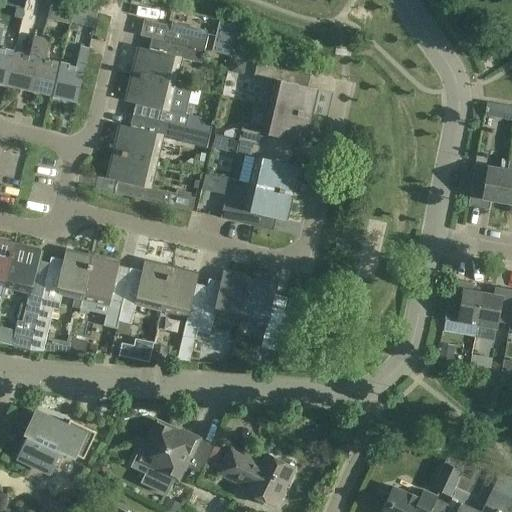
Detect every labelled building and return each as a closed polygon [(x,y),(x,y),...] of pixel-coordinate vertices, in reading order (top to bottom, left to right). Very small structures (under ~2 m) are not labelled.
[(50,2),(40,0),(27,0),(25,10),(47,15),(50,2)] [(58,22),(62,5),(50,2),(47,15),(46,19),(49,20),(58,22)] [(75,6),(71,22),(80,25),(84,9),(75,6)] [(219,21),(215,37),(235,42),(238,26),(219,21)] [(138,48),(132,74),(174,84),(180,58),(200,63),(207,35),(167,26),(161,54),(138,48)] [(0,84),(6,86),(14,53),(0,49),(0,40),(3,30),(0,28),(0,84)] [(6,86),(29,91),(41,39),(33,37),(28,57),(14,53),(6,86)] [(29,91),(53,97),(60,64),(45,61),(50,41),(41,39),(29,91)] [(75,68),(60,64),(53,97),(76,102),(88,51),(80,49),(75,68)] [(233,58),(230,71),(238,73),(243,70),(245,61),(233,58)] [(273,80),(267,106),(310,116),(316,90),(285,83),(287,72),(290,72),(290,71),(256,63),(253,75),(273,80)] [(157,110),(154,121),(210,133),(211,127),(202,125),(199,117),(185,114),(191,88),(174,84),(132,74),(125,102),(157,110)] [(241,127),(238,140),(268,147),(270,136),(304,144),(310,116),(267,106),(261,132),(241,127)] [(511,107),(502,106),(500,119),(511,120),(511,107)] [(210,133),(154,121),(151,133),(120,126),(114,152),(156,161),(162,136),(182,140),(182,142),(206,148),(210,133)] [(268,147),(238,140),(235,153),(255,157),(249,183),(292,193),(298,168),(264,160),(268,147)] [(156,161),(114,152),(107,180),(139,187),(136,198),(134,198),(134,199),(191,212),(195,198),(190,197),(191,193),(177,190),(176,193),(150,187),(156,161)] [(194,160),(192,171),(202,173),(204,162),(194,160)] [(511,213),(511,160),(509,160),(507,171),(502,203),(511,205),(511,214),(511,213)] [(474,169),(467,206),(488,210),(490,201),(502,203),(507,171),(487,168),(486,171),(474,169)] [(205,174),(201,190),(227,195),(231,179),(205,174)] [(285,222),(292,193),(249,183),(243,209),(223,205),(220,219),(253,227),(254,226),(251,225),(254,214),(285,222)] [(0,298),(2,288),(12,245),(0,241),(0,298)] [(12,245),(2,288),(30,295),(23,321),(17,320),(15,331),(12,344),(28,349),(35,317),(37,311),(44,286),(33,283),(40,252),(12,245)] [(35,317),(28,349),(30,349),(43,351),(46,337),(50,319),(53,309),(59,310),(62,296),(74,299),(72,307),(79,309),(79,308),(91,258),(65,251),(58,283),(46,280),(47,278),(46,278),(44,286),(37,311),(35,317)] [(91,258),(79,308),(107,314),(104,326),(115,329),(123,299),(111,296),(119,264),(91,258)] [(160,312),(170,268),(144,262),(137,294),(125,291),(126,289),(125,288),(123,299),(115,329),(116,329),(118,321),(130,324),(134,306),(160,312)] [(170,268),(160,312),(187,318),(182,337),(194,340),(196,332),(201,309),(190,307),(198,275),(170,268)] [(201,309),(196,332),(209,335),(214,315),(239,321),(249,279),(223,273),(215,304),(204,302),(205,299),(203,299),(201,309)] [(249,279),(239,321),(265,328),(261,348),(274,351),(281,320),(280,320),(269,317),(276,286),(249,279)] [(444,321),(476,326),(482,294),(471,292),(472,284),(451,280),(444,321)] [(496,323),(509,326),(511,307),(511,290),(494,288),(493,296),(482,294),(476,326),(495,329),(496,323)] [(196,332),(194,340),(195,340),(197,343),(204,344),(208,342),(209,335),(196,332)] [(71,343),(69,353),(84,354),(87,342),(72,338),(71,343)] [(135,339),(130,359),(148,363),(149,358),(153,343),(135,339)] [(163,363),(167,348),(154,344),(150,359),(163,363)] [(438,358),(452,360),(455,346),(441,344),(438,358)] [(483,367),(485,357),(471,355),(470,365),(483,367)] [(511,362),(502,361),(500,370),(511,372),(511,362)] [(64,432),(33,417),(27,430),(29,431),(18,455),(20,457),(19,459),(48,472),(49,470),(52,472),(62,450),(83,460),(96,434),(69,421),(64,432)] [(179,437),(158,427),(147,452),(149,453),(152,462),(151,464),(164,470),(162,475),(172,480),(168,489),(169,489),(180,465),(200,474),(212,448),(198,441),(198,440),(182,433),(179,437)] [(243,455),(230,449),(217,474),(250,489),(247,494),(275,508),(294,469),(266,456),(259,469),(240,460),(243,455)] [(462,472),(444,463),(432,488),(450,497),(462,472)] [(418,500),(392,488),(391,490),(395,492),(390,503),(386,501),(380,511),(429,511),(436,498),(422,491),(418,500)] [(482,511),(474,511),(460,505),(456,511),(508,511),(511,506),(490,496),(485,507),(482,511)] [(167,498),(163,507),(173,511),(178,511),(182,504),(167,498)] [(69,511),(71,510),(48,499),(41,511),(69,511)]
